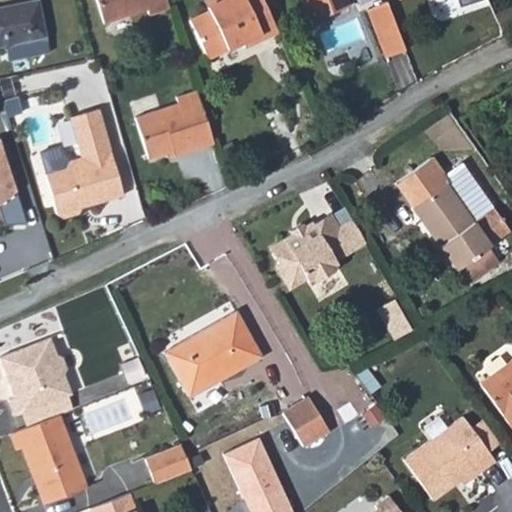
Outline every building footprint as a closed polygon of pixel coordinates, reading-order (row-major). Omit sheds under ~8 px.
[(37,0),(10,0),(0,2),(0,43),(2,43),(3,56),(47,49),(37,0)] [(168,8),(164,0),(95,0),(102,22),(146,9),(148,14),(168,8)] [(238,40),(241,45),(261,37),(256,23),(270,18),(261,0),(214,0),(216,4),(189,16),(206,54),(238,40)] [(305,0),(313,20),(326,15),(320,0),(305,0)] [(320,0),(326,15),(348,6),(345,0),(320,0)] [(379,55),(402,47),(383,0),(376,0),(360,7),(379,55)] [(478,2),(477,0),(445,0),(449,12),(478,2)] [(511,3),(494,12),(500,27),(511,21),(511,3)] [(270,18),(256,23),(261,37),(275,30),(270,18)] [(171,147),(173,153),(212,141),(195,89),(175,95),(177,101),(133,115),(146,156),(171,147)] [(82,153),(69,156),(66,163),(47,167),(46,168),(56,207),(63,211),(77,208),(80,202),(122,191),(98,104),(71,112),(82,153)] [(41,146),(47,167),(66,163),(69,156),(60,141),(41,146)] [(0,146),(0,218),(1,223),(26,230),(0,146)] [(484,265),(475,250),(487,242),(509,225),(493,203),(473,217),(446,180),(412,204),(456,264),(459,262),(470,275),(484,265)] [(310,222),(269,247),(278,263),(275,269),(284,283),(294,284),(303,278),(307,280),(318,279),(330,271),(331,265),(336,263),(334,259),(352,249),(329,213),(311,224),(310,222)] [(497,256),(487,242),(475,250),(484,265),(497,256)] [(238,308),(168,349),(194,394),(264,353),(238,308)] [(51,336),(0,356),(0,359),(15,397),(9,399),(16,415),(23,412),(54,399),(58,410),(74,404),(69,393),(73,392),(65,373),(67,365),(64,355),(58,353),(51,336)] [(511,357),(478,382),(511,428),(511,357)] [(309,395),(282,409),(300,444),(327,429),(309,395)] [(23,412),(28,425),(60,413),(75,407),(74,404),(58,410),(54,399),(23,412)] [(341,423),(354,448),(382,434),(370,409),(341,423)] [(401,458),(431,499),(461,477),(458,473),(464,469),(466,472),(477,464),(480,469),(493,460),(461,415),(401,458)] [(291,511),(259,439),(223,454),(248,511),(291,511)] [(195,466),(184,443),(148,457),(157,480),(195,466)] [(138,509),(131,491),(92,506),(93,511),(136,511),(135,510),(138,509)] [(377,509),(372,511),(398,511),(387,495),(373,504),(377,509)]
